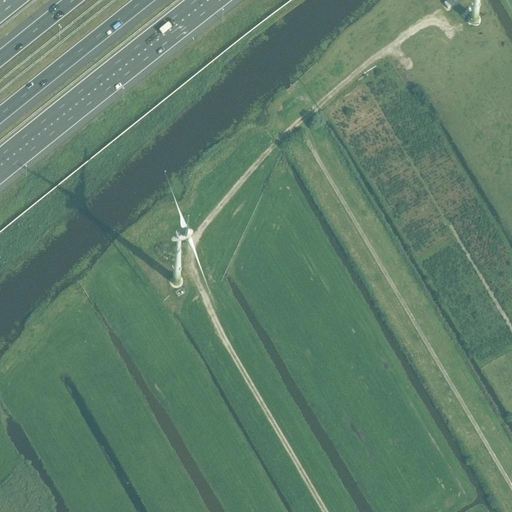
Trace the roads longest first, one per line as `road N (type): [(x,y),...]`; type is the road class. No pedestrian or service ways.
road 1 (track): [(435,16),(275,142),(192,241),(193,280),(323,511)]
road 2 (motorway): [(0,156),(196,0)]
road 3 (motorway): [(0,115),(145,0)]
